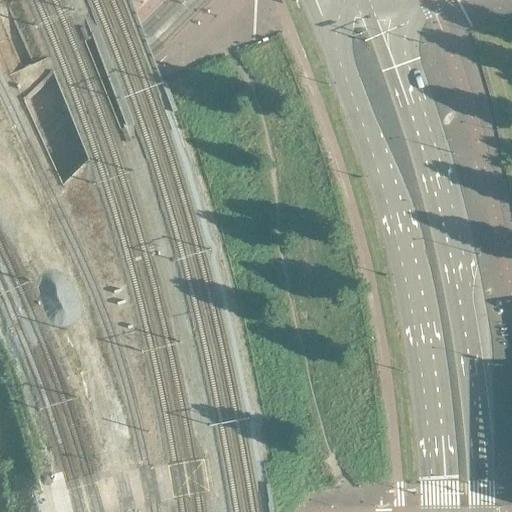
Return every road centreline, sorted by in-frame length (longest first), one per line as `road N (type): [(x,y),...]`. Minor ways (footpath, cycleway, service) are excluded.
road 1 (primary): [(322,7),(407,269),(423,344),(436,511)]
road 2 (primary): [(482,511),(461,310),(378,15)]
